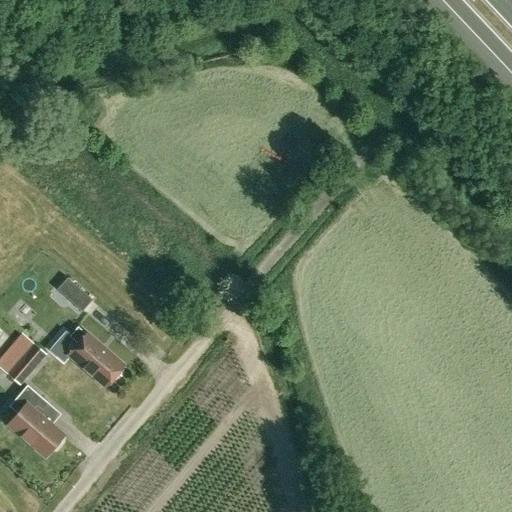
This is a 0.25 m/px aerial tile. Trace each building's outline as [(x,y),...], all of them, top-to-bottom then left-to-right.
[(46,279),(57,288),(56,289),(81,311),(91,299),(67,277),(55,268),(46,279)] [(123,366),(77,327),(69,336),(78,344),(69,354),(105,386),(112,379),(115,379),(121,373),(120,369),(123,366)] [(16,340),(40,361),(46,354),(22,333),(16,340)] [(0,367),(19,384),(40,361),(16,340),(0,359),(0,367)] [(60,439),(63,435),(37,414),(47,402),(27,385),(9,406),(17,414),(8,424),(45,456),(52,448),(55,449),(61,442),(60,439)]
